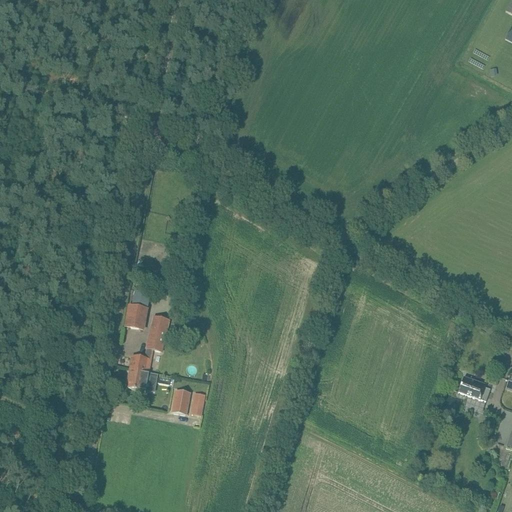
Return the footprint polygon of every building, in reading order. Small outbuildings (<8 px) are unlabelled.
[(129,307),(125,328),(135,330),(143,331),(147,310),(150,297),(135,294),(132,307),(129,307)] [(146,350),(144,359),(151,360),(152,351),(161,353),(169,323),(154,319),(146,350)] [(144,359),(142,359),(132,357),(129,373),(148,376),(151,360),(144,359)] [(148,376),(129,373),(126,389),(145,392),(148,376)] [(463,379),(458,394),(480,401),(486,403),(490,391),(484,388),(485,386),(463,379)] [(173,405),(172,414),(183,416),(186,416),(187,414),(190,394),(176,392),(173,405)] [(194,394),(192,407),(203,409),(205,396),(194,394)]
